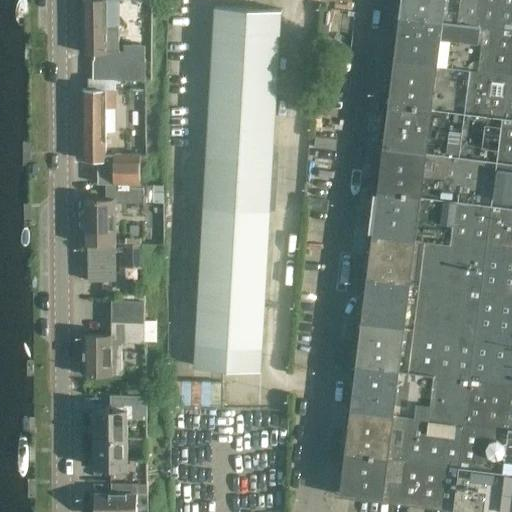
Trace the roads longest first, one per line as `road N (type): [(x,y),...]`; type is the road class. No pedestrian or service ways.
road 1 (unclassified): [(306,511),(374,0)]
road 2 (tertiary): [(62,0),(65,511)]
road 3 (unknown): [(313,0),(273,328),(287,370),(322,393)]
